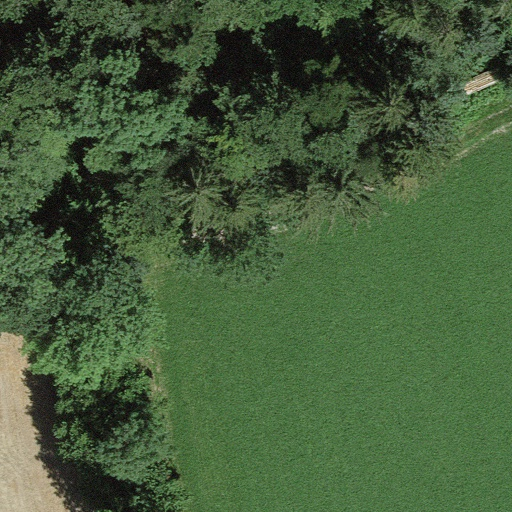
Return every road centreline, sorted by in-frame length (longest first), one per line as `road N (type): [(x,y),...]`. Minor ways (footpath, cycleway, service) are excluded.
road 1 (track): [(110,141),(59,231),(49,315),(93,511)]
road 2 (track): [(0,3),(58,55),(163,219),(223,235)]
